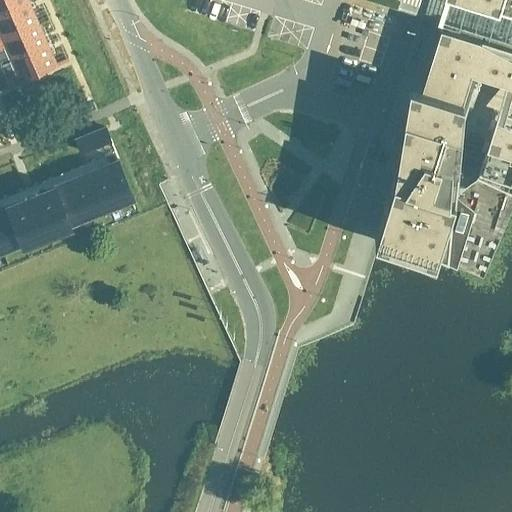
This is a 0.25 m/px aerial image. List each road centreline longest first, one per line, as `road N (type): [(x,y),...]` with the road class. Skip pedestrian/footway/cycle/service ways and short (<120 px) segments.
road 1 (residential): [(337,219),(370,118),(278,91),(176,140)]
road 2 (tertiary): [(255,299),(176,140)]
road 3 (tertiary): [(255,299),(260,343),(228,451)]
road 4 (residential): [(176,140),(112,0)]
